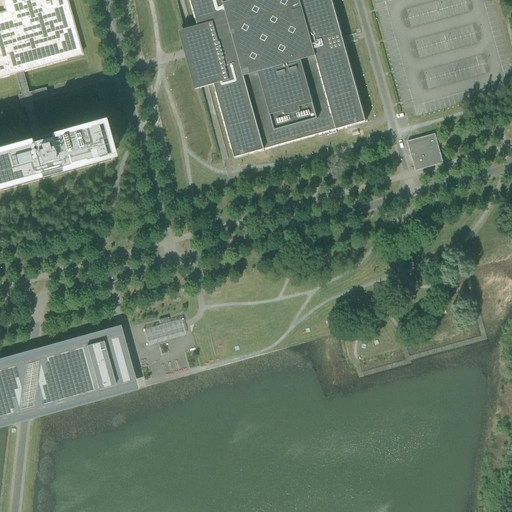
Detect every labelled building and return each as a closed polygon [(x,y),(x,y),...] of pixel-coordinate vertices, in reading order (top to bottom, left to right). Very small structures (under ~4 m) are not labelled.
[(0,0),(0,77),(15,73),(21,71),(81,55),(65,0),(0,0)] [(190,0),(198,27),(184,30),(200,88),(214,84),(214,85),(235,158),(249,154),(261,151),(262,151),(264,150),(336,130),(339,129),(343,128),(347,127),(351,126),(366,122),(344,45),(342,37),(331,0),(190,0)] [(28,94),(21,71),(15,73),(22,95),(18,96),(21,107),(25,106),(34,140),(40,139),(30,101),(48,96),(45,89),(28,94)] [(105,140),(106,140),(100,122),(40,139),(34,140),(0,149),(0,188),(111,158),(107,145),(106,145),(105,140)] [(440,154),(439,149),(435,134),(407,142),(412,160),(414,160),(416,166),(431,162),(430,157),(440,154)] [(152,344),(183,336),(179,317),(157,322),(158,325),(142,329),(144,338),(151,336),(152,344)] [(44,358),(38,406),(127,382),(126,376),(115,338),(44,358)] [(30,362),(19,365),(16,387),(12,414),(24,410),(38,406),(44,358),(30,362)] [(0,417),(12,414),(16,387),(19,365),(0,370),(0,417)]
